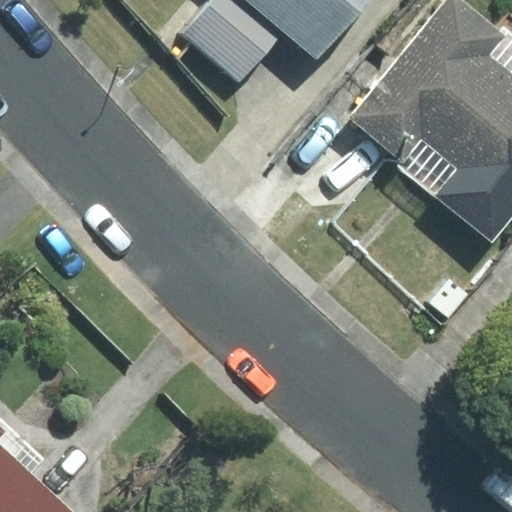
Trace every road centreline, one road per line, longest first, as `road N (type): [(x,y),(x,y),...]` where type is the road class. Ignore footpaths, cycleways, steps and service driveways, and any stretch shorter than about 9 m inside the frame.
road 1 (residential): [(0,58),(474,511)]
road 2 (unknown): [(382,425),(511,272)]
